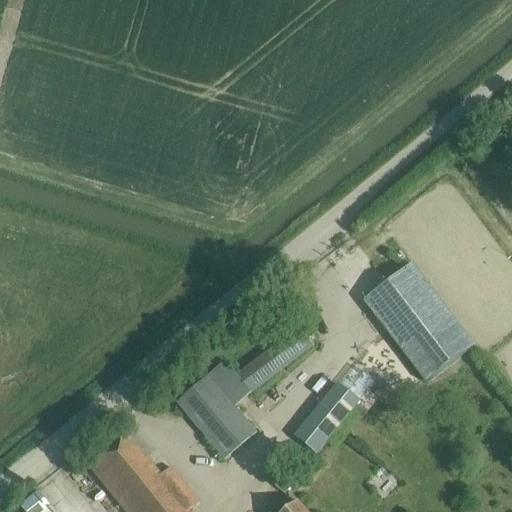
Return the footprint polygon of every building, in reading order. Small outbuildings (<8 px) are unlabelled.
[(473,348),(412,268),(363,305),(424,385),(473,348)] [(313,348),(298,329),(235,376),(250,396),(313,348)] [(359,377),(368,367),(355,356),(346,366),(359,377)] [(207,378),(176,405),(224,461),(256,434),(207,378)] [(316,456),(360,403),(338,385),(294,438),(316,456)] [(127,437),(89,468),(124,511),(191,511),(200,505),(172,470),(161,479),(127,437)] [(304,511),(297,504),(294,507),(286,498),(270,511),(304,511)] [(319,511),(311,502),(303,508),(306,511),(319,511)]
